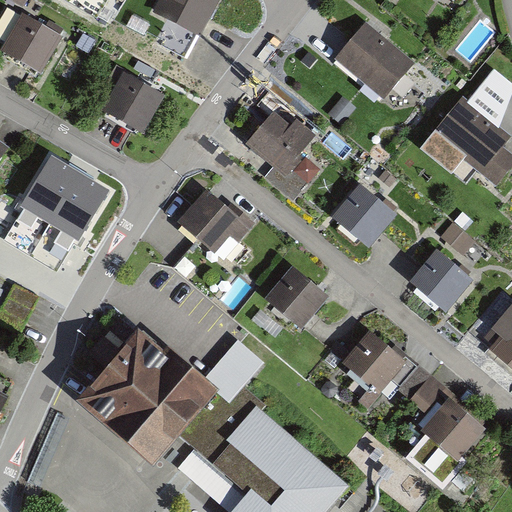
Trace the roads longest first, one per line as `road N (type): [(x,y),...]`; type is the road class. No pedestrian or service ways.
road 1 (residential): [(192,141),(507,400)]
road 2 (residential): [(156,190),(53,365),(0,484)]
road 3 (residential): [(0,101),(156,190)]
road 4 (residential): [(299,2),(192,141)]
